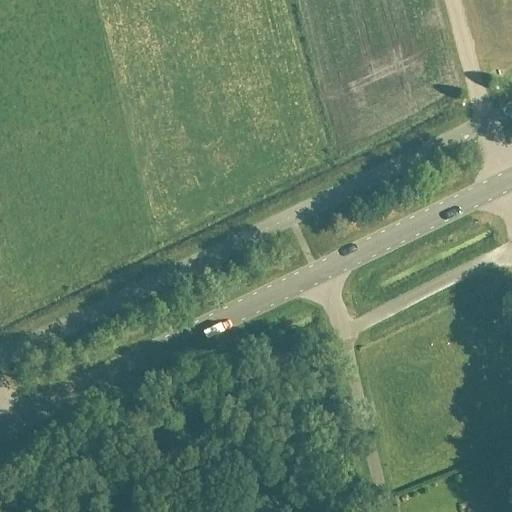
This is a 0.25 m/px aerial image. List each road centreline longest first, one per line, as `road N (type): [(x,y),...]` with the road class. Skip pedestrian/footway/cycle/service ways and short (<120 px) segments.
road 1 (tertiary): [(9,424),(317,274)]
road 2 (tertiary): [(317,274),(511,180)]
